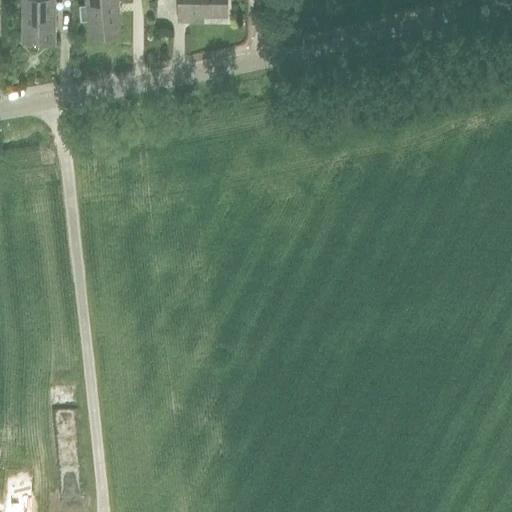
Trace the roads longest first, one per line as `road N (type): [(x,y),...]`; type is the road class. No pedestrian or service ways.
road 1 (unclassified): [(262,62),(0,108)]
road 2 (unclassified): [(511,7),(262,62)]
